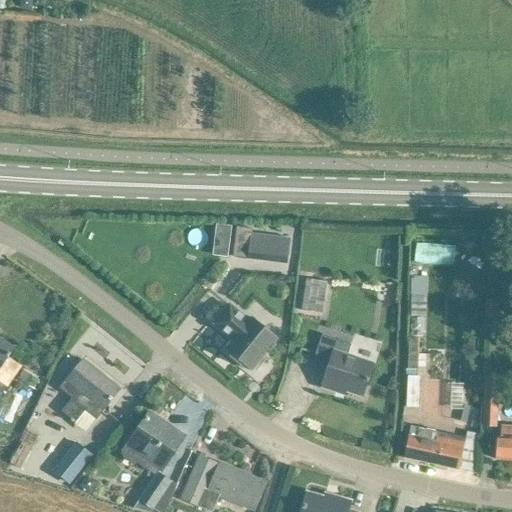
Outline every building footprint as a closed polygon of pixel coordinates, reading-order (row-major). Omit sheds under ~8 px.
[(237,227),(233,257),(249,259),(250,254),(287,258),(289,240),(252,235),(253,229),(237,227)] [(365,280),(365,252),(344,252),(343,279),(365,280)] [(470,288),(480,270),(467,263),(457,280),(470,288)] [(288,287),(290,276),(269,274),(268,285),(288,287)] [(411,296),(427,297),(427,278),(412,278),(411,296)] [(327,282),(306,279),(301,311),(322,314),(327,282)] [(333,287),(331,298),(349,300),(351,289),(333,287)] [(499,320),(499,301),(487,300),(486,320),(499,320)] [(407,306),(408,327),(421,327),(421,305),(407,306)] [(250,322),(245,318),(230,306),(214,324),(234,341),(226,351),(251,371),(253,369),(256,371),(265,361),(262,358),(280,336),(255,316),(250,322)] [(337,388),(346,391),(363,397),(373,365),(347,357),(351,345),(322,335),(319,345),(313,364),(328,369),(322,388),(336,392),(337,388)] [(0,367),(13,350),(0,340),(0,367)] [(66,382),(61,389),(73,399),(62,413),(75,423),(86,409),(97,419),(103,411),(108,406),(120,390),(83,361),(71,376),(66,382)] [(483,408),(497,409),(497,377),(484,376),(483,408)] [(420,377),(408,377),(407,408),(418,408),(420,377)] [(150,413),(139,430),(123,454),(155,475),(132,509),(142,511),(151,511),(152,510),(154,511),(164,511),(167,506),(177,485),(160,474),(171,457),(182,440),(162,427),(165,423),(150,413)] [(408,439),(404,459),(459,471),(463,451),(464,447),(476,450),(479,433),(466,430),(464,438),(438,432),(410,427),(409,436),(408,439)] [(497,437),(497,440),(495,460),(511,460),(511,427),(501,427),(501,437),(497,437)] [(27,431),(10,465),(21,470),(38,436),(27,431)] [(77,445),(54,473),(69,486),(93,458),(77,445)] [(200,456),(192,475),(181,500),(208,511),(212,511),(219,497),(254,511),(266,484),(200,456)] [(307,494),(303,509),(305,510),(303,511),(356,511),(349,510),(351,502),(337,498),(336,502),(307,494)]
